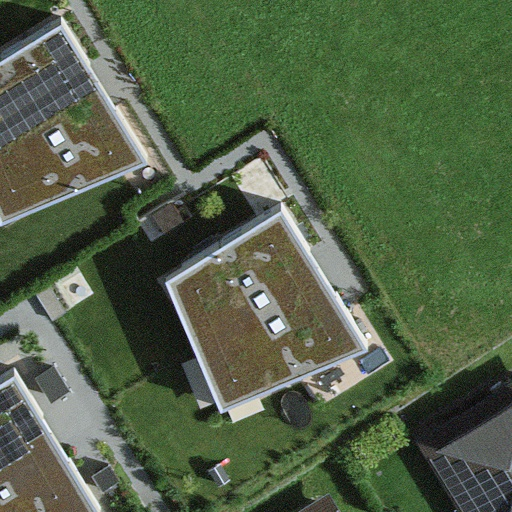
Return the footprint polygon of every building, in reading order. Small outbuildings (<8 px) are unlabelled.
[(136,140),(60,13),(0,49),(0,182),(5,195),(136,140)] [(357,329),(280,203),(175,265),(226,382),(357,329)] [(0,511),(39,511),(89,490),(13,367),(0,375),(0,511)] [(511,511),(511,376),(414,439),(460,511),(511,511)] [(342,511),(330,491),(297,511),(342,511)]
